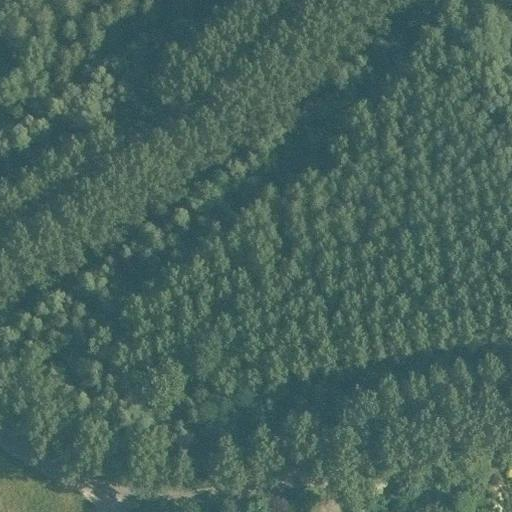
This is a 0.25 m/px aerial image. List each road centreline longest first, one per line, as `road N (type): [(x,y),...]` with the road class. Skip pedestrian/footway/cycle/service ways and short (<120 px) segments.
road 1 (unclassified): [(0,430),(108,500),(252,493),(511,422)]
road 2 (tertiary): [(0,270),(100,208),(350,0)]
